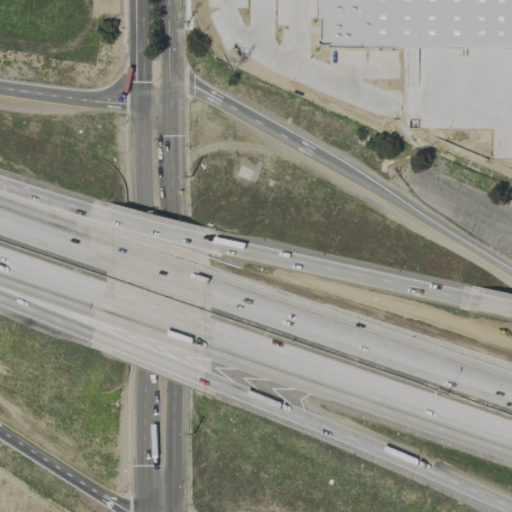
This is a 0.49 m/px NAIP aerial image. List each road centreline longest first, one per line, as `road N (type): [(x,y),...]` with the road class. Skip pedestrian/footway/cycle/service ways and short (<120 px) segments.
road 1 (primary): [(139,101),(145,511)]
road 2 (primary): [(171,511),(168,181)]
road 3 (motorway): [(207,383),(511,511)]
road 4 (motorway): [(201,343),(511,447)]
road 5 (motorway): [(511,390),(209,283)]
road 6 (motorway): [(481,302),(213,242)]
road 7 (motorway): [(511,268),(310,153)]
road 8 (motorway): [(310,153),(167,71)]
road 9 (motorway): [(0,433),(131,511)]
road 10 (motorway): [(139,101),(0,85)]
